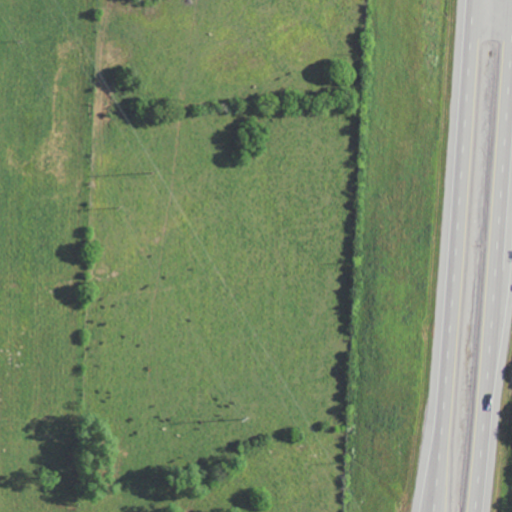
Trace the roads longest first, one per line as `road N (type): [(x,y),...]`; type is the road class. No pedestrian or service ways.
road 1 (trunk): [(474,0),(434,511)]
road 2 (trunk): [(477,511),(511,75)]
